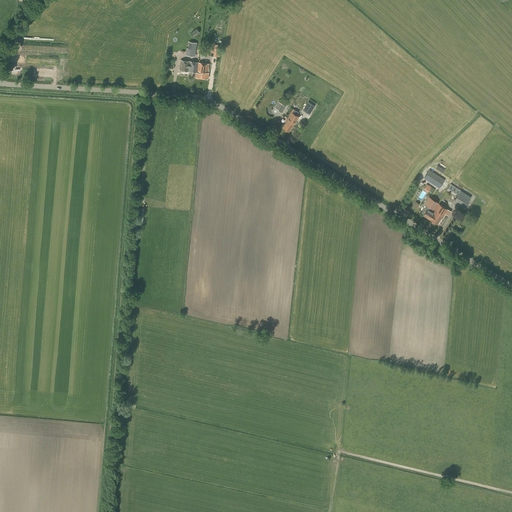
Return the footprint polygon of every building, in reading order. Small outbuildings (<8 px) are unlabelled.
[(194,37),(200,32),(197,28),(191,33),(194,37)] [(196,56),(197,42),(189,41),(188,48),(187,48),(186,55),(196,56)] [(196,73),(198,62),(181,60),(179,70),(196,72),(196,73)] [(196,73),(196,77),(208,79),(209,68),(209,64),(198,62),(196,73)] [(309,114),(315,105),(308,101),(303,110),(309,114)] [(282,112),(286,106),(278,102),(275,107),(278,109),(278,110),(282,112)] [(294,125),(299,117),(291,112),(286,120),(287,121),(283,128),(289,132),(293,125),(294,125)] [(439,188),(445,180),(429,170),(424,178),(439,188)] [(461,190),(450,184),(446,190),(457,196),(455,199),(465,206),(471,197),(461,190)] [(424,215),(429,219),(433,212),(434,209),(438,203),(430,198),(426,204),(429,206),(427,210),(425,209),(422,213),(424,214),(424,215)] [(433,212),(429,219),(438,224),(447,208),(438,203),(434,209),(433,212)]
